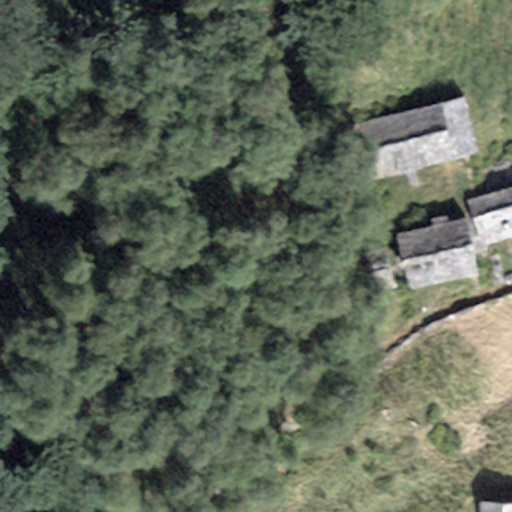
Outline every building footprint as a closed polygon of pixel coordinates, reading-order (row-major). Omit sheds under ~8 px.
[(477,155),(462,100),(353,127),(368,181),(477,155)] [(511,236),(511,188),(466,202),(481,246),(511,236)] [(466,219),(393,235),(405,292),(478,277),(466,219)] [(388,249),(356,254),(361,279),(392,274),(388,249)] [(511,511),(511,502),(477,504),(476,511),(511,511)]
